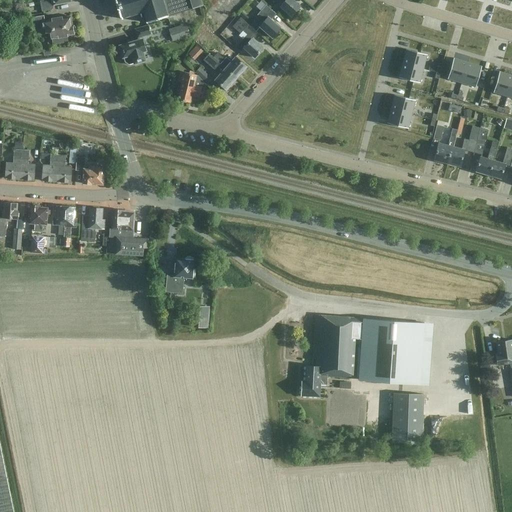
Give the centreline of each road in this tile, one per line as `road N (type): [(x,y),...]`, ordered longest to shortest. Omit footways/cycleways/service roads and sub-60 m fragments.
road 1 (tertiary): [(511,273),(256,211),(152,199),(136,186)]
road 2 (track): [(295,296),(267,326),(240,337),(9,340),(0,347)]
road 3 (residential): [(248,265),(295,296),(341,305),(481,316),(500,309),(511,290)]
road 4 (residential): [(221,131),(339,0)]
road 5 (residential): [(359,166),(401,3)]
road 6 (residential): [(511,204),(359,166)]
road 7 (residential): [(359,166),(221,131)]
road 8 (tertiary): [(136,186),(102,194),(0,188)]
road 9 (track): [(0,378),(26,511)]
